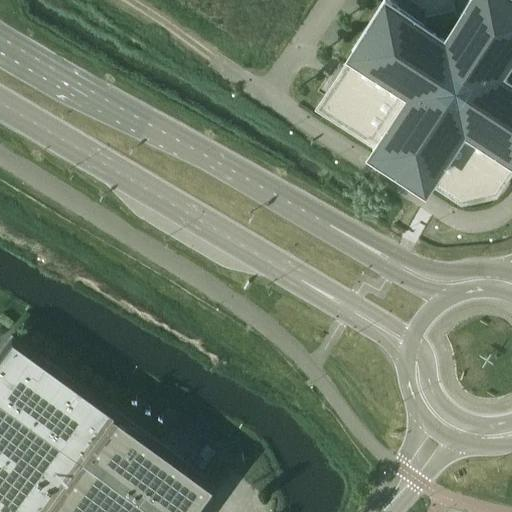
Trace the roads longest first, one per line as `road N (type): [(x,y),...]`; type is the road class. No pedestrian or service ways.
road 1 (unclassified): [(336,0),(265,97),(465,222),(493,219),(511,201)]
road 2 (secondary): [(338,229),(0,41)]
road 3 (secondary): [(0,104),(298,280)]
road 4 (secondary): [(511,272),(435,270),(338,229)]
road 5 (secondary): [(298,280),(406,355)]
road 6 (secondary): [(447,299),(376,263),(338,229)]
road 7 (secondary): [(298,280),(411,339)]
